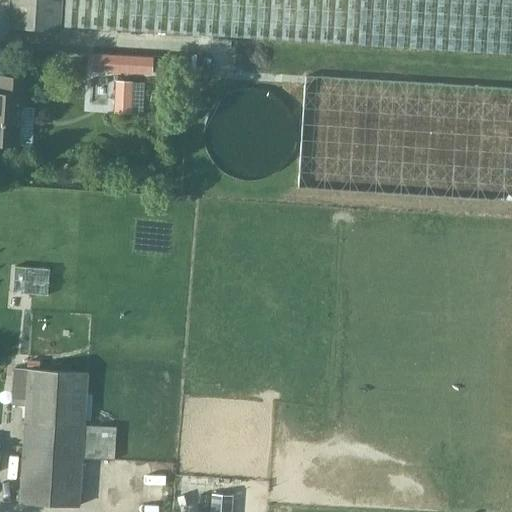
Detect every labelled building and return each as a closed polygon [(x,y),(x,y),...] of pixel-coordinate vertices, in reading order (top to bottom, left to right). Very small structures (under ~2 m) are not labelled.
[(62,0),(10,0),(9,27),(60,30),(62,0)] [(511,0),(64,0),(63,26),(351,46),(511,56),(511,0)] [(105,53),(104,71),(115,71),(116,54),(105,53)] [(129,55),(128,72),(140,73),(141,55),(129,55)] [(112,72),(91,71),(90,92),(112,93),(112,72)] [(0,146),(16,147),(19,107),(31,107),(33,81),(0,79),(0,82),(0,146)] [(130,115),(131,82),(114,81),(113,114),(130,115)] [(28,367),(20,367),(19,375),(27,375),(19,503),(79,506),(82,457),(112,457),(113,424),(84,424),(87,371),(28,367)] [(212,494),(210,511),(230,511),(232,495),(212,494)]
